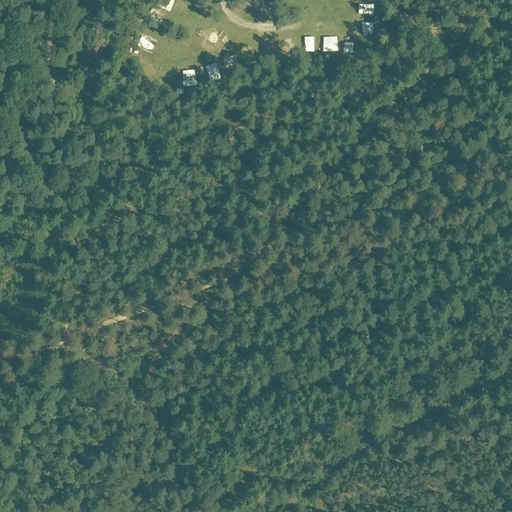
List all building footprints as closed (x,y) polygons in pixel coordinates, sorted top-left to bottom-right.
[(379,17),(368,17),(368,25),(378,25),(379,17)] [(153,32),(158,34),(162,25),(157,23),(153,32)] [(158,32),(169,42),(173,37),(163,28),(158,32)] [(373,46),(383,45),(382,35),(373,36),(373,46)] [(146,46),(159,53),(162,46),(149,40),(146,46)] [(334,64),(345,64),(345,50),(333,51),(334,64)] [(322,61),(322,51),(313,52),(313,62),(322,61)] [(221,78),(219,69),(210,71),(212,80),(221,78)]
